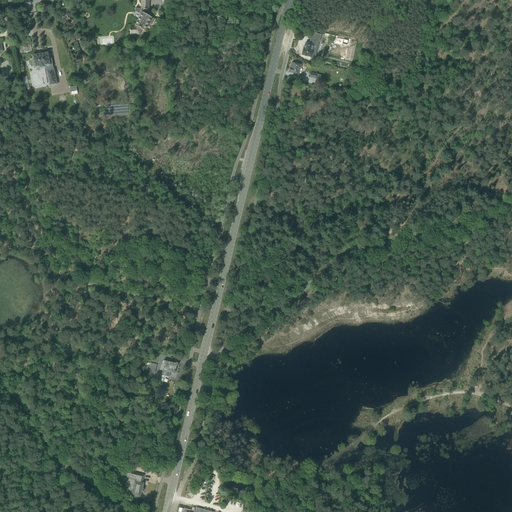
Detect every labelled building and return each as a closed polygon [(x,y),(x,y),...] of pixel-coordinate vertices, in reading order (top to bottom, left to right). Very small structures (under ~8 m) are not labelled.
[(141,12),(143,13),(138,21),(136,24),(136,25),(135,26),(136,26),(135,27),(130,28),(130,27),(130,35),(131,35),(131,34),(139,34),(141,29),(144,31),(152,18),(147,15),(148,12),(148,10),(149,10),(149,0),(141,0),(141,9),(142,9),(141,12)] [(313,44),(311,44),(306,42),(304,49),(303,48),(302,55),(311,57),(314,58),(316,53),(314,52),(314,51),(313,51),(312,50),(313,44)] [(48,64),(50,75),(48,75),(50,85),(56,84),(54,69),(53,69),(52,63),(51,63),(51,59),(48,59),(47,53),(42,54),(42,52),(37,53),(37,55),(33,56),(33,57),(29,58),(30,60),(28,60),(29,65),(31,64),(31,66),(35,65),(35,67),(40,66),(40,67),(45,66),(45,65),(48,64)] [(301,65),(298,64),(293,63),(292,68),(290,68),(289,72),(294,73),(298,74),(299,71),(301,71),(302,69),(300,69),(301,65)] [(130,85),(123,86),(125,93),(128,92),(129,93),(132,93),(130,85)] [(164,362),(163,365),(164,365),(164,366),(165,366),(165,367),(164,367),(162,375),(169,377),(170,373),(175,374),(176,366),(178,365),(178,364),(177,363),(176,362),(175,363),(164,361),(163,361),(164,362)] [(127,471),(125,478),(128,479),(135,481),(134,486),(131,485),(129,490),(132,491),(131,495),(135,496),(140,497),(141,491),(141,489),(142,489),(143,483),(142,483),(144,475),(139,474),(127,471)]
